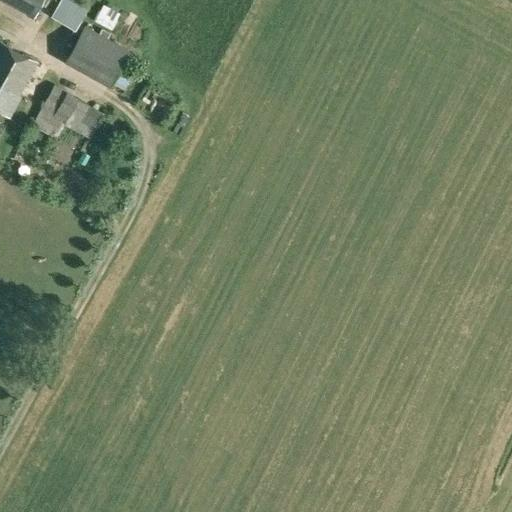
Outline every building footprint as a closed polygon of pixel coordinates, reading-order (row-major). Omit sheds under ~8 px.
[(0,0),(33,17),(36,12),(42,0),(0,0)] [(61,0),(52,16),(75,29),(87,8),(73,0),(61,0)] [(99,10),(94,19),(111,29),(116,19),(99,10)] [(64,62),(110,87),(129,50),(84,25),(64,62)] [(0,111),(8,116),(20,95),(18,94),(37,61),(0,41),(0,111)] [(53,83),(39,110),(89,137),(104,111),(53,83)]
